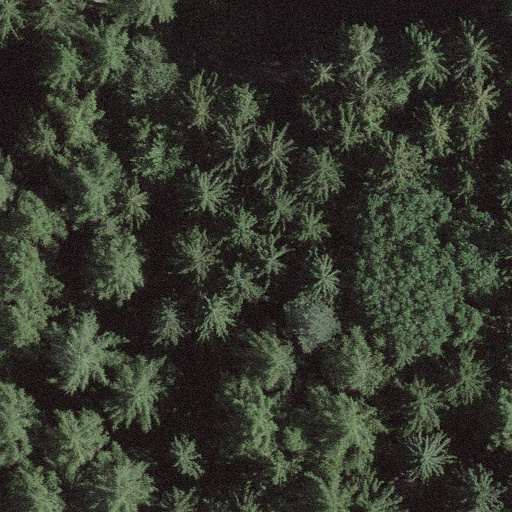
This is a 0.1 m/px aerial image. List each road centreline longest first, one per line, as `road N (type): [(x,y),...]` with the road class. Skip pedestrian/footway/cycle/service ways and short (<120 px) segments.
road 1 (track): [(0,132),(511,21)]
road 2 (track): [(0,90),(113,0)]
